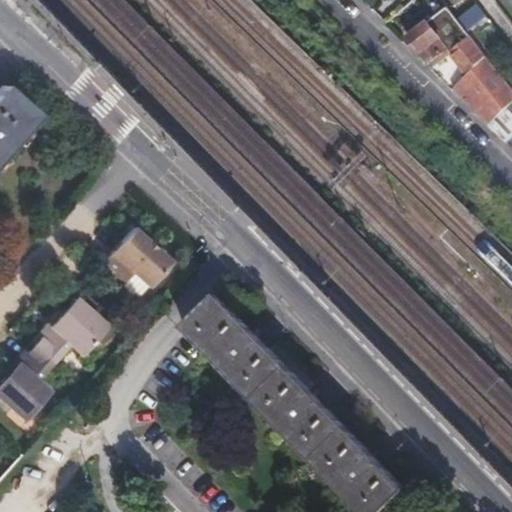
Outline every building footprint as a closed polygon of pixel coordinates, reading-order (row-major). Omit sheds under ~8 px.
[(480,0),(479,0),(466,0),(476,12),(484,5),(480,0)] [(492,60),(449,6),(412,35),(436,67),(454,53),(472,75),(492,60)] [(511,86),(492,60),(472,75),(454,90),(489,123),(511,99),(511,86)] [(0,158),(37,116),(3,86),(0,89),(0,158)] [(511,135),(511,99),(489,123),(487,124),(505,142),(511,135)] [(155,284),(177,259),(138,224),(106,260),(128,280),(138,269),(155,284)] [(220,366),(359,511),(398,511),(412,498),(220,297),(188,328),(185,331),(220,366)] [(30,344),(51,363),(68,343),(81,355),(106,328),(73,299),(49,326),(47,324),(30,344)] [(35,380),(51,363),(30,344),(14,361),(17,364),(0,382),(0,398),(24,421),(49,393),(35,380)]
